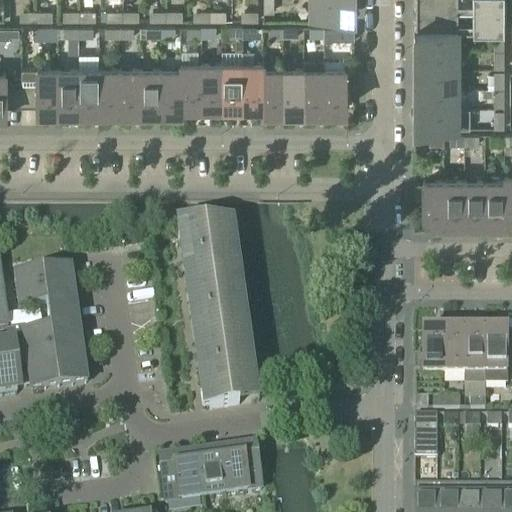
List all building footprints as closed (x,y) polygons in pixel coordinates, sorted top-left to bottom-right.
[(273,0),(263,0),(263,9),(273,9),(273,0)] [(309,0),(310,15),(351,15),(351,16),(353,16),(353,0),(309,0)] [(415,0),(415,12),(503,12),(503,0),(471,0),(472,7),(457,7),(456,0),(415,0)] [(23,21),(36,21),(36,11),(23,11),(23,21)] [(36,11),(36,21),(48,21),(48,11),(36,11)] [(79,21),(79,11),(66,11),(66,21),(79,21)] [(92,11),(79,11),(79,21),(92,21),(92,11)] [(109,21),(122,21),(122,11),(109,11),(109,21)] [(122,11),(122,21),(134,21),(134,11),(122,11)] [(153,21),(166,21),(166,11),(153,11),(153,21)] [(166,21),(178,21),(178,11),(166,11),(166,21)] [(196,21),(209,21),(209,11),(196,11),(196,21)] [(209,11),(209,21),(221,21),(221,11),(209,11)] [(244,11),(244,21),(257,21),(257,11),(244,11)] [(457,33),(503,33),(503,12),(415,12),(415,33),(457,33)] [(78,37),(78,27),(64,27),(64,37),(78,37)] [(92,27),(78,27),(78,37),(92,37),(92,27)] [(119,37),(119,27),(104,27),(104,37),(119,37)] [(133,27),(119,27),(119,37),(133,37),(133,27)] [(160,37),(160,27),(146,27),(146,37),(160,37)] [(175,27),(160,27),(160,37),(175,37),(175,27)] [(201,37),(201,27),(187,27),(187,37),(201,37)] [(215,27),(201,27),(201,37),(215,37),(215,27)] [(227,37),(242,37),(242,27),(227,27),(227,37)] [(242,27),(242,37),(256,37),(256,27),(242,27)] [(283,37),(283,27),(268,27),(268,37),(283,37)] [(297,27),(283,27),(283,37),(297,37),(297,27)] [(309,37),(324,37),(324,27),(309,27),(309,37)] [(324,27),(324,37),(324,40),(353,40),(353,27),(324,27)] [(413,48),(413,51),(457,51),(457,33),(415,33),(415,48),(413,48)] [(493,36),(493,51),(503,51),(503,36),(493,36)] [(413,67),(413,70),(457,70),(457,51),(413,51),(413,52),(415,52),(415,67),(413,67)] [(503,51),(493,51),(493,65),(503,65),(503,51)] [(81,67),(98,67),(98,55),(81,54),(81,67)] [(179,68),(159,68),(159,109),(180,109),(180,64),(179,64),(179,68)] [(200,64),(180,64),(180,109),(182,109),(181,108),(182,108),(182,104),(200,104),(200,64)] [(221,64),(200,64),(200,104),(221,104),(221,64)] [(241,64),(221,64),(221,104),(241,104),(241,64)] [(262,64),(241,64),(241,104),(261,104),(261,108),(261,109),(262,109),(262,64)] [(263,64),(262,64),(262,109),(282,109),(282,68),(264,68),(264,64),(263,64)] [(57,109),(57,68),(37,68),(37,69),(21,69),(21,83),(21,107),(36,107),(36,108),(36,109),(57,109)] [(78,68),(57,68),(57,109),(78,109),(78,68)] [(98,68),(78,68),(78,109),(98,109),(98,68)] [(118,68),(98,68),(98,109),(118,109),(118,68)] [(139,68),(118,68),(118,109),(139,109),(139,68)] [(159,68),(139,68),(139,109),(159,109),(159,68)] [(302,68),(282,68),(282,109),(302,109),(302,68)] [(323,68),(302,68),(302,109),(323,109),(323,68)] [(344,68),(323,68),(323,109),(344,109),(344,108),(345,108),(345,87),(353,87),(353,71),(345,71),(345,69),(344,69),(344,68)] [(413,87),(413,89),(457,89),(457,70),(413,70),(413,71),(415,71),(415,87),(413,87)] [(0,73),(0,113),(5,113),(5,107),(21,107),(21,83),(5,83),(5,74),(5,73),(0,73)] [(493,75),(493,89),(503,89),(503,75),(493,75)] [(413,106),(413,108),(457,108),(457,89),(413,89),(413,90),(415,90),(415,106),(413,106)] [(503,89),(493,89),(493,104),(503,104),(503,89)] [(457,108),(413,108),(413,109),(415,109),(415,129),(457,129),(457,108)] [(493,129),(503,129),(503,114),(493,114),(493,129)] [(443,135),(429,135),(429,145),(443,145),(443,135)] [(449,145),(464,145),(464,135),(449,135),(449,145)] [(464,135),(464,145),(478,145),(478,135),(464,135)] [(490,145),(504,145),(504,135),(490,135),(490,145)] [(503,180),(484,181),(484,221),(505,221),(505,176),(503,176),(503,180)] [(444,221),(443,181),(422,181),(422,183),(413,183),(413,199),(422,199),(422,220),(422,221),(444,221)] [(464,181),(443,181),(444,221),(464,221),(464,181)] [(484,181),(464,181),(464,221),(484,221),(484,181)] [(183,229),(188,262),(230,256),(226,229),(183,229)] [(188,262),(192,290),(234,284),(230,256),(188,262)] [(0,398),(16,396),(15,386),(21,386),(18,368),(26,367),(29,390),(43,388),(43,393),(86,387),(71,275),(14,283),(18,313),(45,309),(49,334),(8,340),(0,279),(0,398)] [(192,290),(196,317),(237,311),(234,284),(192,290)] [(196,317),(200,345),(241,339),(237,311),(196,317)] [(422,376),(444,376),(444,336),(422,336),(421,358),(413,358),(413,374),(422,374),(422,376)] [(444,376),(464,376),(464,336),(444,336),(444,376)] [(464,336),(464,376),(464,387),(484,387),(484,336),(464,336)] [(505,336),(484,336),(484,387),(505,387),(505,375),(505,366),(511,366),(511,342),(505,342),(505,336)] [(241,339),(200,345),(208,399),(200,400),(202,412),(238,407),(237,396),(249,394),(241,339)] [(427,399),(413,399),(413,411),(427,411),(427,399)] [(432,411),(445,411),(445,400),(432,400),(432,411)] [(445,400),(445,411),(459,411),(459,400),(445,400)] [(470,400),(469,411),(484,411),(484,400),(470,400)] [(413,461),(414,461),(435,461),(435,462),(436,462),(436,417),(413,417),(413,461)] [(458,417),(443,417),(443,429),(458,429),(458,417)] [(464,429),(477,429),(479,429),(479,417),(464,417),(464,429)] [(501,417),(486,417),(486,429),(501,429),(501,417)] [(254,450),(218,455),(224,497),(260,492),(254,450)] [(218,455),(195,458),(201,500),(224,497),(218,455)] [(201,500),(195,458),(159,463),(165,505),(201,500)] [(458,486),(457,511),(479,511),(479,485),(478,485),(478,487),(458,487),(458,486)] [(480,485),(479,485),(479,511),(500,511),(501,485),(500,485),(500,487),(480,487),(480,485)] [(501,485),(500,511),(511,511),(511,486),(501,487),(501,485)] [(435,511),(436,486),(435,486),(435,487),(415,487),(415,486),(413,486),(413,511),(435,511)] [(436,486),(435,511),(457,511),(458,486),(457,486),(457,487),(436,487),(436,486)]
